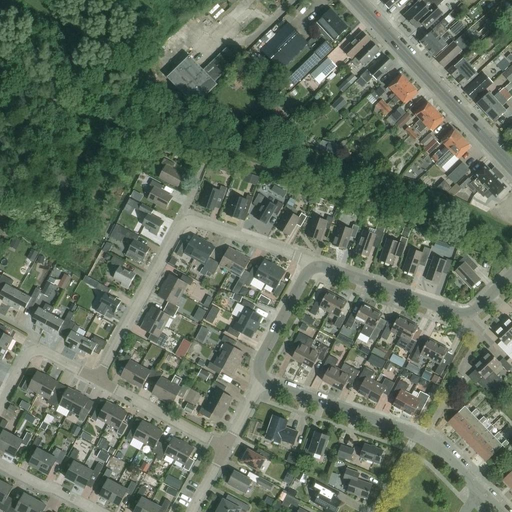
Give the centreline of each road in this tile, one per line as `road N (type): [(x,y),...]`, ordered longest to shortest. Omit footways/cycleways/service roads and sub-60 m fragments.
road 1 (unclassified): [(96,380),(185,223),(310,262)]
road 2 (unclassified): [(478,486),(411,432),(261,378)]
road 3 (tertiary): [(511,167),(355,0)]
road 4 (unclassified): [(310,262),(455,313),(468,313),(511,273)]
road 5 (unclassified): [(224,448),(96,380)]
road 6 (unclassified): [(96,380),(34,350),(0,405)]
road 7 (unclassified): [(261,378),(258,362),(310,262)]
